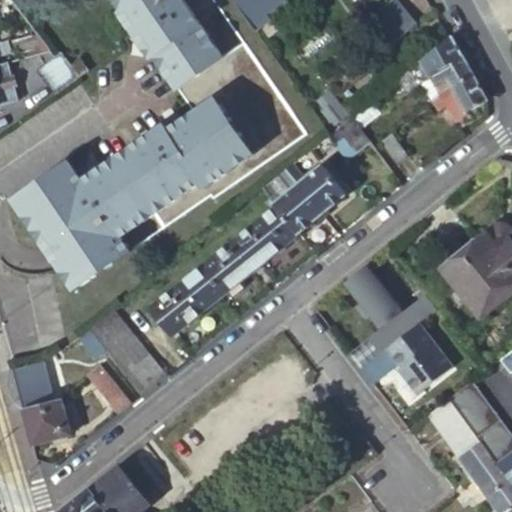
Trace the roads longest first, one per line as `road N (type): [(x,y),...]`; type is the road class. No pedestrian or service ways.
road 1 (residential): [(61,487),(287,304)]
road 2 (residential): [(287,304),(511,122)]
road 3 (residential): [(287,304),(433,494)]
road 4 (unknown): [(0,180),(140,97)]
